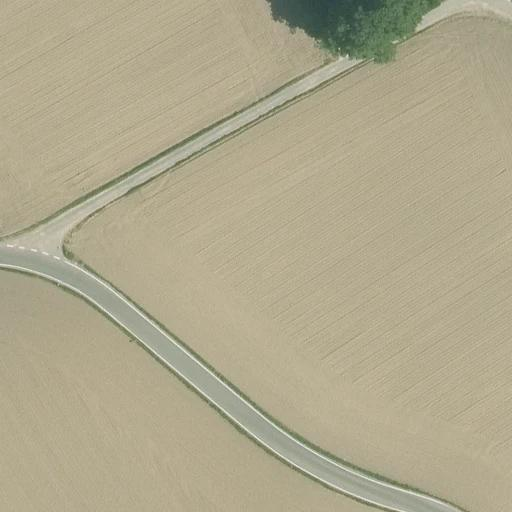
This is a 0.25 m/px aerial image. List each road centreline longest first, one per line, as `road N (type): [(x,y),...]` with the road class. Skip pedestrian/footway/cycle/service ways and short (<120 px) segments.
road 1 (unclassified): [(440,511),(287,450),(58,263),(0,251)]
road 2 (track): [(18,251),(87,205),(464,0)]
